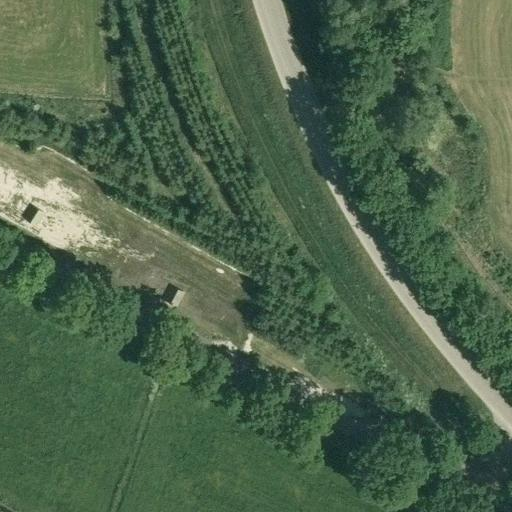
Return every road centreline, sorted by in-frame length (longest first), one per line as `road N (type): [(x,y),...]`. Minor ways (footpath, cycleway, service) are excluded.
road 1 (unclassified): [(511,442),(475,473),(435,473),(0,239)]
road 2 (unclassified): [(511,410),(416,299),(365,222),(296,89),(266,0)]
